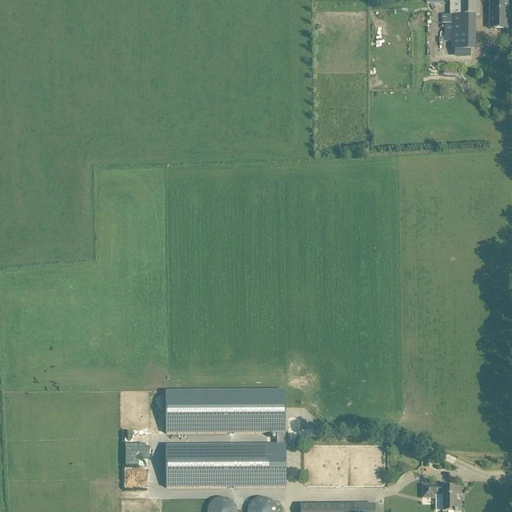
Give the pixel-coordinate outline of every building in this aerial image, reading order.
[(507,29),(506,0),(489,0),(490,29),(507,29)] [(438,39),(438,44),(443,44),(443,42),(450,42),(450,51),(475,51),(475,33),(475,16),(475,1),(451,1),(450,1),(450,26),(443,26),(443,39),(438,39)] [(285,391),(166,392),(166,434),(254,434),(277,434),(276,446),(267,446),(166,446),(166,489),(286,488),(285,446),(285,434),(285,391)] [(440,486),(422,486),(423,499),(434,498),(434,495),(442,495),(442,504),(442,511),(460,511),(461,504),(461,503),(460,489),(460,488),(440,489),(440,486)] [(208,508),(207,511),(237,511),(236,508),(233,503),(228,500),(222,498),(216,500),(212,503),(208,508)] [(248,507),(247,511),(277,511),(276,507),(273,502),(268,499),(262,498),(257,499),(252,502),(248,507)]
